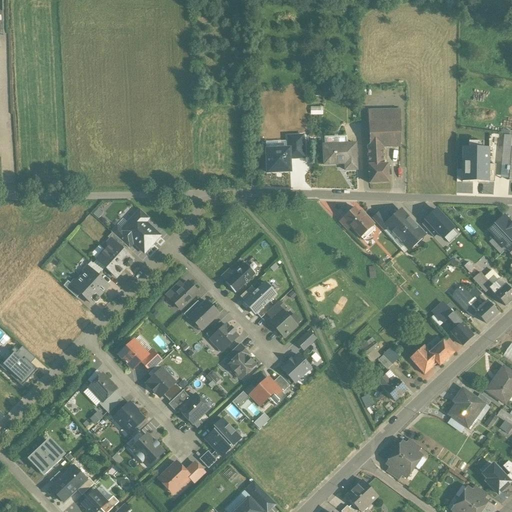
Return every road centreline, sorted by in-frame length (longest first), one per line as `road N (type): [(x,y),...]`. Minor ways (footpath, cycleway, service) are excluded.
road 1 (residential): [(0,433),(173,248),(200,194)]
road 2 (residential): [(511,202),(200,194)]
road 3 (unclassified): [(305,511),(511,317)]
road 4 (residential): [(200,194),(0,199)]
